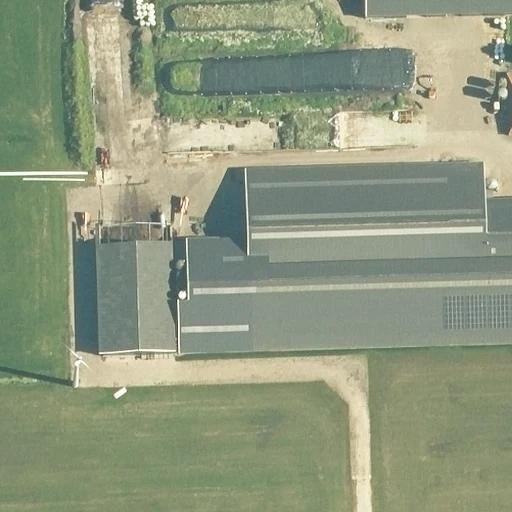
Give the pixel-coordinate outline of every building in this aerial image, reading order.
[(511,0),(363,0),(364,21),(511,17),(511,0)] [(162,15),(163,42),(239,40),(240,53),(261,52),(262,64),(292,62),(291,42),(308,42),(308,29),(314,28),(314,10),(162,15)] [(482,140),(479,73),(491,72),(490,58),(444,60),(448,141),(482,140)] [(186,310),(176,310),(177,353),(511,342),(511,211),(481,212),(480,168),(244,176),(246,255),(184,257),(186,310)] [(192,180),(162,180),(162,216),(192,217),(192,180)]
